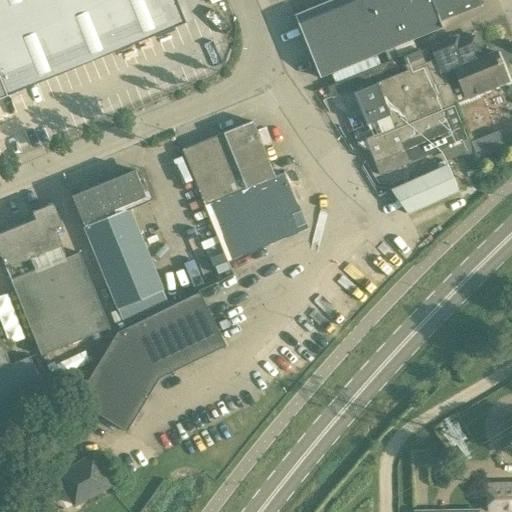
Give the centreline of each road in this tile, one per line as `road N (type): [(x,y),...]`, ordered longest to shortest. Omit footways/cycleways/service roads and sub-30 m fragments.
road 1 (secondary): [(511,224),(359,380),(250,511)]
road 2 (secondary): [(271,511),(345,420),(511,245)]
road 3 (unclassified): [(0,189),(278,75)]
road 4 (unclassified): [(380,227),(336,183),(278,75)]
